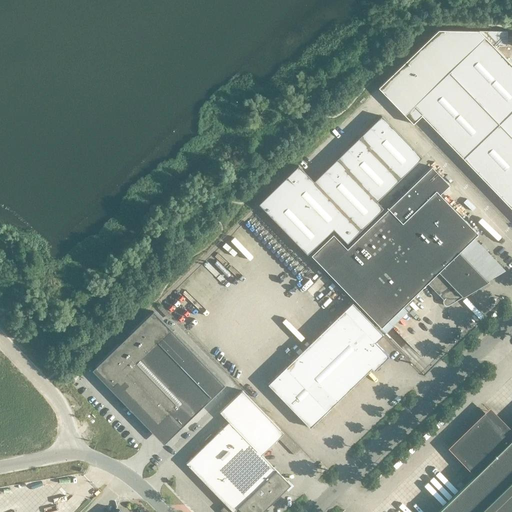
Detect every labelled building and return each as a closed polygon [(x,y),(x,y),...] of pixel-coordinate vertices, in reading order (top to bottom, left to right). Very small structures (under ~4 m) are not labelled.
[(506,46),(507,32),(438,30),(378,88),(412,124),(421,116),(511,209),(511,65),(496,49),(499,46),(506,46)] [(298,166),(258,204),(307,255),(333,229),(346,243),(383,208),(376,202),(422,158),(381,116),(313,181),(298,166)] [(431,167),(388,209),(443,267),(449,262),(463,276),(461,277),(469,285),(466,288),(471,292),(488,282),(488,281),(487,282),(459,253),(478,234),(439,195),(449,185),(431,167)] [(448,306),(449,306),(471,292),(466,288),(469,285),(461,277),(463,276),(449,262),(443,267),(388,209),(346,248),(333,234),(310,256),(381,328),(427,283),(443,300),(443,301),(442,302),(443,303),(443,304),(444,305),(445,306),(446,306),(447,306),(448,306)] [(262,220),(255,228),(265,238),(273,230),(262,220)] [(272,245),(282,255),(288,248),(278,238),(272,245)] [(249,262),(253,258),(240,244),(236,247),(249,262)] [(305,262),(294,273),(297,277),(309,266),(305,262)] [(371,368),(374,371),(389,356),(375,342),(382,334),(327,277),(305,299),(330,324),(267,385),(309,428),(371,368)] [(221,282),(218,285),(226,292),(229,289),(221,282)] [(116,384),(119,387),(117,388),(120,392),(122,390),(125,393),(123,396),(153,428),(169,413),(182,425),(223,386),(224,385),(153,311),(92,370),(93,371),(110,389),(116,384)] [(395,336),(392,340),(405,353),(409,349),(395,336)] [(207,443),(186,464),(225,505),(220,510),(221,511),(261,511),(290,485),(276,470),(276,471),(257,451),(280,430),(242,391),(219,413),(229,422),(213,437),(211,434),(205,440),(207,443)] [(511,511),(511,438),(509,441),(485,416),(452,448),(476,473),(436,511),(511,511)]
